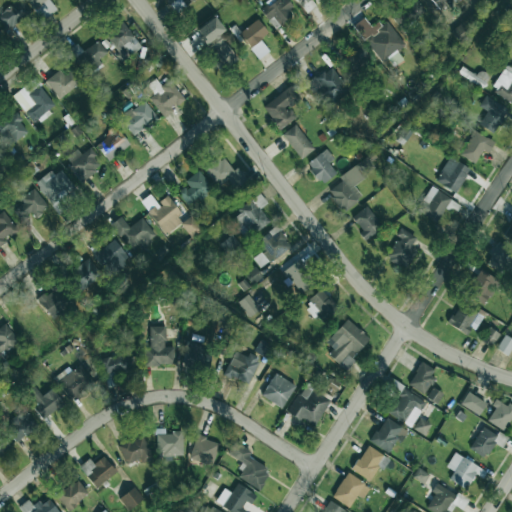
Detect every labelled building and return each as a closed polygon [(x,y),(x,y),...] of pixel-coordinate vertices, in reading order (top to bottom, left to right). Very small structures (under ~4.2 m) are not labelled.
[(55,7),(49,0),(26,0),(36,11),(42,6),(48,13),(55,7)] [(192,0),(166,0),(174,12),(192,0)] [(276,28),(296,7),(288,0),(274,0),(262,14),(276,28)] [(404,25),(424,12),(416,0),(396,13),(404,25)] [(0,23),(6,31),(26,15),(16,2),(0,14),(0,23)] [(206,44),(224,30),(214,16),(195,31),(206,44)] [(371,26),(364,17),(353,25),(382,63),(388,59),(394,67),(403,59),(397,51),(402,47),(381,19),(371,26)] [(268,51),(259,39),(268,33),(257,19),(238,33),(258,59),(268,51)] [(124,60),(141,46),(122,22),(105,35),(124,60)] [(237,56),(220,37),(211,45),(217,51),(210,57),(222,70),(237,56)] [(86,74),(101,65),(98,59),(106,54),(99,41),(81,51),(77,44),(70,49),(86,74)] [(370,56),(357,45),(342,63),(354,74),(370,56)] [(59,99),(80,83),(66,66),(45,82),(59,99)] [(324,108),(348,91),(330,66),(307,83),(324,108)] [(491,89),(511,101),(511,69),(505,66),(491,89)] [(12,95),(33,124),(56,107),(35,78),(12,95)] [(184,99),(168,80),(160,87),(147,96),(164,117),(173,110),(172,109),(184,99)] [(301,99),(291,86),(262,106),(279,129),(296,117),(289,108),(301,99)] [(478,106),(487,111),(478,124),(493,134),(508,110),(486,95),(478,106)] [(134,135),(158,119),(145,100),(121,116),(134,135)] [(28,131),(13,112),(0,121),(0,137),(7,147),(28,131)] [(281,135),(301,159),(314,148),(294,124),(281,135)] [(106,160),(129,146),(118,128),(95,142),(106,160)] [(483,150),(488,153),(494,143),(475,130),(459,154),(474,164),(483,150)] [(81,182),(102,166),(89,148),(81,154),(77,149),(64,159),(81,182)] [(306,162),(319,184),(336,174),(329,162),(333,159),(327,150),(306,162)] [(233,171),(220,155),(204,167),(219,187),(227,181),(239,195),(251,186),(237,168),(233,171)] [(435,180),(455,193),(470,169),(450,156),(435,180)] [(341,210),(362,198),(353,183),(375,170),(367,158),(338,175),(342,181),(328,189),(341,210)] [(75,187),(61,170),(55,175),(51,170),(35,183),(53,205),(75,187)] [(189,206),(212,187),(198,170),(185,181),(187,185),(178,193),(189,206)] [(450,196),(429,186),(418,212),(439,221),(450,196)] [(21,223),(47,207),(35,188),(19,198),(23,204),(13,210),(21,223)] [(181,223),(176,216),(181,213),(168,195),(157,202),(151,194),(140,201),(164,235),(181,223)] [(238,210),(240,213),(231,221),(247,240),(269,221),(251,199),(238,210)] [(382,228),(367,206),(351,217),(365,239),(382,228)] [(0,245),(19,230),(2,211),(0,212),(0,245)] [(128,227),(121,216),(111,223),(132,253),(155,236),(142,218),(128,227)] [(191,237),(201,229),(191,216),(181,223),(191,237)] [(291,249),(278,227),(256,240),(263,252),(254,258),(259,267),(291,249)] [(416,237),(400,228),(396,235),(398,237),(387,258),(406,269),(416,251),(410,247),(416,237)] [(242,248),(234,234),(220,243),(228,257),(242,248)] [(93,253),(105,274),(128,260),(116,239),(93,253)] [(501,272),(511,256),(511,250),(499,242),(485,261),(501,272)] [(66,274),(77,292),(101,277),(90,259),(66,274)] [(283,271),(301,293),(316,282),(298,259),(283,271)] [(466,295),(484,305),(498,282),(480,271),(466,295)] [(48,318),(67,308),(56,287),(37,297),(48,318)] [(316,322),(336,306),(323,289),(303,305),(316,322)] [(260,309),(248,294),(238,302),(250,317),(260,309)] [(448,325),(471,335),(479,318),(489,322),(492,316),(478,309),(477,312),(458,303),(448,325)] [(333,349),(328,354),(345,371),(355,360),(352,357),(369,339),(347,318),(325,342),(333,349)] [(0,353),(18,341),(6,323),(0,326),(0,353)] [(144,365),(174,365),(175,347),(165,347),(165,326),(150,326),(149,347),(144,347),(144,365)] [(479,340),(491,348),(500,334),(488,326),(479,340)] [(507,356),(511,346),(511,339),(504,335),(496,349),(507,356)] [(275,348),(259,340),(254,351),(270,359),(275,348)] [(211,352),(203,351),(204,344),(187,343),(185,365),(209,367),(211,352)] [(259,358),(248,353),(247,356),(234,351),(224,375),(249,384),(259,358)] [(99,358),(102,374),(134,368),(131,352),(99,358)] [(436,370),(420,362),(408,385),(424,393),(436,370)] [(94,385),(81,365),(57,379),(69,400),(94,385)] [(281,408),(295,386),(275,373),(261,395),(281,408)] [(314,427),(330,399),(303,384),(288,413),(314,427)] [(53,388),(41,396),(35,386),(28,391),(36,403),(33,406),(42,419),(64,405),(53,388)] [(442,393),(432,387),(426,398),(435,404),(442,393)] [(387,414),(410,427),(426,402),(403,389),(387,414)] [(460,405),(479,415),(486,402),(467,392),(460,405)] [(486,422),(505,430),(511,414),(511,406),(496,399),(486,422)] [(14,442),(36,429),(26,412),(4,424),(14,442)] [(370,442),(388,453),(397,438),(402,440),(408,431),(385,417),(370,442)] [(430,424),(419,418),(413,429),(424,435),(430,424)] [(469,449),(484,458),(497,436),(482,427),(469,449)] [(184,456),(183,431),(165,432),(165,428),(155,429),(157,453),(163,453),(164,462),(172,461),(172,457),(184,456)] [(0,454),(10,448),(0,432),(0,454)] [(151,455),(143,435),(118,445),(125,464),(151,455)] [(220,444),(198,435),(189,456),(211,465),(220,444)] [(236,476),(258,489),(270,470),(247,456),(250,451),(235,442),(228,453),(244,463),(236,476)] [(389,458),(365,445),(352,470),(370,480),(378,466),(383,469),(389,458)] [(446,467),(453,471),(449,480),(465,489),(474,473),(482,478),(486,471),(454,453),(446,467)] [(93,464),(89,459),(79,467),(95,488),(116,472),(103,456),(93,464)] [(412,477),(423,484),(429,474),(418,468),(412,477)] [(332,497),(349,507),(357,495),(363,498),(370,487),(346,472),(332,497)] [(68,511),(88,492),(75,479),(55,498),(68,511)] [(223,488),(215,503),(231,511),(244,511),(247,507),(249,507),(256,494),(236,484),(231,493),(223,488)] [(432,492),(433,492),(426,510),(430,511),(449,511),(453,505),(463,509),(467,498),(435,485),(432,492)] [(129,510),(143,500),(133,487),(120,497),(129,510)] [(25,511),(58,511),(48,497),(33,507),(28,500),(20,505),(25,511)] [(347,511),(348,511),(329,501),(322,511),(347,511)]
